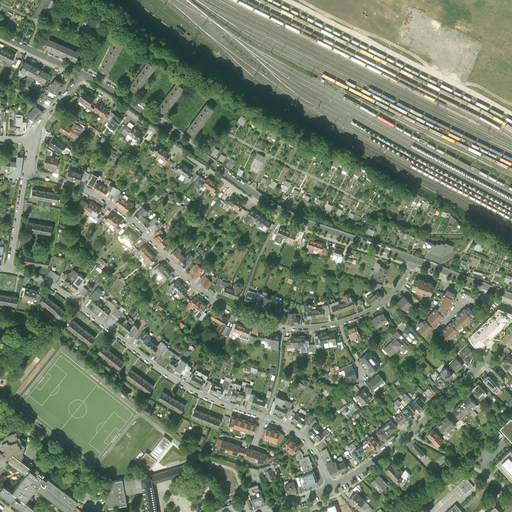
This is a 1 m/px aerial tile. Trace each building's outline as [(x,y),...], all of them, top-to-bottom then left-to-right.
[(50,0),(42,0),(32,19),(34,19),(38,19),(40,18),(41,16),(42,17),(51,0),(50,0)] [(184,35),(176,29),(175,31),(183,37),(184,35)] [(44,49),(60,56),(64,46),(49,39),(44,49)] [(115,41),(107,55),(116,60),(124,45),(115,41)] [(416,50),(426,54),(429,48),(419,44),(416,50)] [(79,53),(64,46),(60,56),(75,63),(79,53)] [(15,56),(7,52),(3,60),(6,62),(4,66),(9,68),(15,56)] [(109,74),(116,60),(107,55),(100,70),(105,72),(109,74)] [(18,60),(15,59),(11,67),(17,69),(21,61),(18,59),(18,60)] [(19,71),(27,75),(32,66),(24,61),(19,71)] [(149,61),(139,74),(148,81),(158,68),(149,61)] [(27,75),(36,80),(41,70),(32,66),(27,75)] [(49,74),(41,70),(36,80),(39,81),(38,83),(43,85),(49,74)] [(138,94),(148,81),(139,74),(129,87),(135,91),(138,94)] [(50,88),(48,91),(56,95),(57,95),(62,84),(54,80),(53,83),(52,82),(49,87),(50,88)] [(178,82),(168,95),(176,102),(186,89),(178,82)] [(45,95),(42,99),(45,101),(51,104),(56,95),(48,91),(46,95),(45,95)] [(77,101),(82,105),(89,96),(84,92),(77,101)] [(166,115),(176,102),(168,95),(158,108),(163,112),(166,115)] [(95,100),(89,96),(82,105),(90,110),(93,105),(91,104),(95,100)] [(39,98),(36,103),(42,106),(45,101),(42,99),(39,98)] [(93,110),(99,114),(104,107),(99,103),(96,107),(93,105),(90,110),(92,112),(93,110)] [(207,105),(197,118),(205,124),(216,111),(207,105)] [(34,106),(26,116),(35,124),(44,113),(34,106)] [(100,122),(103,124),(105,121),(109,115),(107,114),(109,111),(104,107),(99,114),(103,117),(100,122)] [(109,115),(105,121),(109,124),(115,115),(111,112),(109,115)] [(16,118),(14,131),(23,131),(23,127),(24,127),(25,125),(25,123),(24,122),(24,121),(21,119),(21,116),(16,115),(16,118)] [(107,126),(115,132),(123,121),(116,115),(115,115),(109,124),(107,126)] [(195,137),(205,124),(197,118),(187,131),(192,134),(195,137)] [(63,123),(59,131),(67,137),(68,135),(77,141),(84,129),(75,124),(72,128),(63,123)] [(128,135),(134,139),(139,132),(133,128),(131,130),(126,127),(123,131),(124,131),(122,134),(127,138),(128,135)] [(139,132),(134,139),(137,142),(136,143),(140,146),(143,141),(141,140),(144,135),(139,132)] [(288,144),(290,136),(277,132),(275,140),(288,144)] [(54,139),(49,146),(54,150),(61,154),(66,146),(54,139)] [(153,148),(149,153),(153,155),(154,154),(158,157),(163,150),(158,145),(155,150),(153,148)] [(46,157),(52,158),(53,152),(47,148),(46,148),(44,156),(46,157)] [(219,151),(215,148),(210,156),(215,158),(219,151)] [(158,157),(156,159),(164,166),(169,160),(166,158),(169,154),(163,150),(158,157)] [(257,154),(250,167),(258,171),(264,161),(264,157),(257,154)] [(45,162),(44,167),(49,168),(49,170),(56,172),(57,165),(59,160),(52,158),(46,157),(45,162)] [(17,162),(10,162),(9,178),(17,179),(18,169),(16,169),(16,168),(17,162)] [(177,166),(173,171),(177,174),(179,171),(182,174),(187,167),(182,163),(179,167),(177,166)] [(187,167),(182,174),(186,177),(184,180),(188,183),(191,179),(188,177),(193,171),(187,167)] [(83,174),(70,170),(67,180),(80,184),(82,179),(83,174)] [(360,180),(364,173),(359,170),(355,178),(360,180)] [(85,175),(83,174),(82,179),(87,181),(88,179),(90,175),(88,174),(86,172),(85,175)] [(98,178),(93,175),(91,181),(88,185),(93,188),(94,186),(96,188),(94,191),(99,194),(103,186),(98,183),(98,184),(96,183),(98,178)] [(199,176),(195,182),(203,188),(204,186),(208,189),(214,181),(209,178),(207,181),(199,176)] [(107,180),(103,186),(99,194),(105,198),(108,193),(110,189),(108,189),(110,185),(112,182),(107,180)] [(214,181),(208,189),(212,192),(211,194),(214,196),(218,191),(216,190),(219,185),(214,181)] [(287,181),(282,189),(287,192),(292,183),(287,181)] [(110,185),(108,189),(110,189),(108,193),(113,195),(117,198),(121,194),(122,192),(117,189),(110,185)] [(40,200),(41,192),(32,190),(31,194),(31,199),(40,200)] [(49,202),(51,193),(46,192),(41,192),(40,200),(49,202)] [(51,193),(49,202),(58,203),(59,199),(60,195),(51,193)] [(119,200),(116,205),(121,209),(127,201),(123,198),(124,196),(121,194),(117,198),(119,200)] [(227,198),(224,203),(227,205),(229,204),(232,207),(238,200),(233,195),(229,200),(227,198)] [(191,200),(188,198),(184,203),(190,208),(194,203),(190,201),(191,200)] [(82,200),(77,208),(90,216),(96,206),(90,202),(89,205),(82,200)] [(238,200),(232,207),(236,210),(235,211),(238,214),(242,209),(240,208),(243,204),(238,200)] [(127,201),(121,209),(127,213),(130,208),(132,209),(135,205),(132,202),(130,204),(127,201)] [(423,206),(427,210),(432,205),(428,201),(423,206)] [(26,203),(24,216),(30,217),(32,204),(26,203)] [(324,210),(329,213),(333,206),(328,204),(324,210)] [(96,206),(90,216),(98,221),(102,215),(99,214),(102,209),(96,206)] [(141,226),(148,219),(146,217),(150,213),(144,207),(133,217),(141,226)] [(338,208),(335,214),(339,217),(343,211),(338,208)] [(242,209),(238,214),(235,218),(240,221),(244,216),(246,218),(250,213),(247,211),(246,212),(242,209)] [(262,217),(252,210),(250,213),(246,218),(244,221),(250,225),(251,223),(254,225),(255,222),(258,224),(262,217)] [(111,224),(117,217),(112,213),(109,218),(106,216),(103,221),(106,223),(107,222),(111,224)] [(103,216),(102,215),(98,221),(90,216),(89,218),(99,224),(103,216)] [(123,221),(117,217),(111,224),(114,227),(113,229),(116,231),(118,232),(119,231),(120,229),(118,227),(123,221)] [(150,222),(148,219),(141,226),(145,230),(149,226),(151,227),(155,224),(159,220),(156,217),(150,222)] [(262,217),(258,224),(260,226),(258,228),(266,233),(272,224),(262,217)] [(158,227),(154,230),(153,230),(157,234),(161,230),(165,225),(162,222),(158,227)] [(33,224),(26,223),(25,231),(38,234),(39,225),(33,224)] [(39,225),(38,234),(51,236),(53,227),(46,226),(39,225)] [(290,231),(280,227),(279,228),(276,235),(277,235),(275,240),(281,243),(283,238),(287,239),(290,231)] [(125,242),(128,240),(134,235),(129,230),(121,237),(125,242)] [(158,235),(154,239),(158,243),(165,237),(162,234),(163,232),(161,230),(157,234),(158,235)] [(296,246),(297,244),(300,236),(297,234),(290,231),(287,239),(286,242),(288,243),(292,244),(296,246)] [(21,235),(18,251),(24,252),(27,236),(21,235)] [(139,240),(134,235),(128,240),(133,245),(139,240)] [(165,237),(158,243),(163,249),(167,244),(169,246),(173,242),(170,239),(169,241),(165,237)] [(312,254),(313,253),(317,242),(309,239),(308,242),(307,246),(305,251),(312,254)] [(324,244),(317,242),(313,253),(316,254),(317,253),(327,256),(329,251),(326,250),(326,248),(323,247),(324,244)] [(436,246),(433,245),(430,253),(434,255),(439,257),(451,253),(453,247),(445,244),(444,245),(441,244),(440,246),(437,244),(436,246)] [(138,252),(143,257),(150,251),(145,245),(138,252)] [(175,252),(171,256),(177,262),(184,255),(181,253),(183,250),(179,247),(175,252)] [(335,248),(333,254),(341,257),(341,256),(343,250),(335,248)] [(156,258),(150,251),(143,257),(145,260),(143,262),(147,266),(153,261),(156,258)] [(185,257),(184,255),(177,262),(182,267),(186,263),(188,265),(195,258),(190,253),(185,257)] [(341,264),(343,257),(341,256),(341,257),(333,254),(331,259),(336,261),(335,263),(341,264)] [(28,265),(30,256),(20,255),(20,259),(19,264),(28,265)] [(38,267),(39,258),(36,257),(30,256),(28,265),(38,267)] [(39,258),(38,267),(47,268),(48,264),(49,259),(39,258)] [(153,261),(147,266),(146,266),(148,269),(149,268),(152,265),(155,263),(153,261)] [(155,269),(154,270),(157,273),(158,272),(160,275),(167,269),(162,263),(155,269)] [(376,263),(373,271),(386,275),(388,269),(383,268),(380,266),(380,265),(376,263)] [(191,273),(189,275),(196,281),(197,281),(199,277),(205,270),(197,264),(195,266),(194,266),(190,272),(191,273)] [(167,269),(160,275),(163,278),(160,281),(162,284),(167,279),(172,275),(167,269)] [(70,288),(77,279),(80,275),(73,270),(70,275),(66,272),(64,274),(63,274),(61,277),(60,278),(63,281),(65,282),(64,283),(70,288)] [(50,271),(47,275),(57,282),(60,278),(61,277),(50,271)] [(386,275),(373,271),(373,272),(375,273),(373,280),(379,282),(384,283),(386,275)] [(476,271),(475,278),(485,280),(486,273),(476,271)] [(503,275),(498,272),(495,279),(500,282),(503,275)] [(205,278),(200,284),(208,290),(216,279),(212,276),(209,280),(205,278)] [(79,292),(83,287),(80,285),(82,282),(77,279),(70,288),(76,292),(77,291),(78,292),(79,292)] [(416,280),(411,290),(431,298),(435,288),(432,287),(433,285),(426,282),(418,279),(418,281),(416,280)] [(169,287),(169,288),(174,292),(175,291),(177,294),(183,287),(178,282),(175,284),(174,283),(169,287)] [(227,297),(230,289),(231,286),(222,282),(220,287),(225,289),(222,295),(227,297)] [(233,290),(230,289),(227,297),(238,301),(243,288),(235,285),(233,290)] [(30,288),(25,287),(21,298),(27,299),(30,288)] [(83,287),(79,292),(84,296),(88,291),(83,287)] [(189,293),(183,287),(177,294),(180,297),(179,297),(182,299),(189,293)] [(34,301),(37,290),(30,288),(27,299),(34,301)] [(92,301),(90,303),(96,308),(100,302),(98,300),(102,295),(96,290),(90,298),(91,299),(91,300),(92,301)] [(248,292),(244,303),(254,306),(258,296),(248,292)] [(444,294),(439,305),(440,306),(439,308),(447,313),(449,309),(450,310),(455,299),(454,298),(455,296),(446,292),(445,294),(444,294)] [(365,299),(372,308),(383,300),(378,293),(373,297),(371,295),(365,299)] [(344,304),(342,305),(345,312),(356,308),(354,303),(353,303),(350,295),(342,298),(344,304)] [(11,297),(4,296),(3,305),(16,307),(17,298),(11,297)] [(44,296),(39,303),(50,311),(56,305),(50,301),(44,296)] [(404,297),(397,304),(406,314),(413,307),(408,302),(407,300),(404,297)] [(413,297),(408,302),(413,307),(418,302),(413,297)] [(191,301),(186,307),(190,310),(193,307),(196,310),(201,303),(196,298),(193,302),(191,301)] [(265,298),(261,309),(272,312),(274,305),(271,304),(272,300),(265,298)] [(105,306),(100,302),(96,308),(102,313),(107,317),(110,313),(115,307),(115,306),(108,301),(105,306)] [(201,303),(196,310),(199,312),(195,317),(199,320),(203,315),(202,315),(207,308),(201,303)] [(278,307),(274,305),(272,312),(278,315),(282,304),(279,303),(278,307)] [(331,309),(339,306),(338,303),(328,307),(329,313),(333,313),(331,309)] [(56,305),(50,311),(60,319),(65,312),(60,309),(56,305)] [(339,306),(331,309),(333,313),(334,316),(345,312),(342,305),(339,306)] [(310,306),(303,307),(304,313),(304,321),(316,319),(315,311),(310,311),(310,306)] [(393,306),(388,310),(392,315),(397,312),(393,306)] [(322,310),(315,311),(316,319),(327,318),(327,314),(325,307),(322,307),(322,310)] [(436,309),(427,317),(429,318),(435,325),(445,318),(444,316),(447,313),(439,308),(437,310),(436,309)] [(119,320),(116,324),(123,329),(127,324),(129,321),(131,319),(128,317),(127,318),(125,316),(125,315),(119,310),(114,317),(117,319),(119,320)] [(455,319),(457,321),(464,328),(473,320),(472,319),(474,317),(468,310),(466,313),(464,311),(455,319)] [(511,315),(499,310),(469,339),(479,349),(495,333),(494,332),(496,330),(497,331),(511,316),(511,315)] [(131,319),(129,321),(131,323),(132,321),(134,319),(139,314),(136,312),(131,319)] [(213,322),(217,324),(221,317),(214,313),(209,322),(212,324),(213,322)] [(288,315),(288,326),(298,327),(299,320),(296,319),(297,316),(288,315)] [(379,316),(372,321),(377,329),(384,325),(385,326),(389,324),(383,315),(380,317),(379,316)] [(228,321),(221,317),(217,324),(220,326),(217,331),(223,335),(227,328),(227,327),(225,326),(228,321)] [(420,327),(418,330),(425,337),(433,328),(432,327),(435,325),(429,318),(424,323),(421,321),(418,325),(420,327)] [(75,334),(80,327),(73,321),(70,325),(68,328),(75,334)] [(464,328),(457,321),(451,325),(459,333),(464,328)] [(133,328),(127,324),(123,329),(128,334),(133,338),(138,331),(138,328),(135,326),(135,325),(133,328)] [(442,334),(440,336),(448,344),(459,333),(451,325),(450,324),(441,333),(442,334)] [(234,332),(240,334),(243,327),(236,325),(234,332)] [(82,340),(88,333),(84,330),(80,327),(75,334),(82,340)] [(250,330),(243,327),(240,334),(244,336),(244,339),(247,340),(250,330)] [(227,328),(223,335),(222,336),(228,338),(232,330),(227,328)] [(348,336),(351,344),(361,340),(357,328),(348,331),(349,335),(348,336)] [(408,330),(402,335),(411,344),(418,341),(409,331),(408,330)] [(412,330),(409,331),(418,341),(420,339),(412,330)] [(141,344),(148,349),(152,344),(150,342),(152,340),(147,336),(148,335),(144,331),(137,341),(141,344)] [(265,344),(265,342),(267,334),(259,332),(257,343),(265,344)] [(391,337),(394,340),(395,342),(399,338),(401,336),(397,332),(391,337)] [(88,333),(82,340),(89,346),(92,342),(95,339),(88,333)] [(280,337),(267,334),(265,342),(270,343),(269,349),(271,349),(271,350),(279,351),(280,337)] [(334,334),(327,336),(328,344),(332,344),(333,347),(336,346),(334,334)] [(324,345),(328,344),(327,336),(319,337),(320,347),(324,347),(324,345)] [(287,348),(297,349),(297,337),(291,337),(291,342),(289,341),(287,341),(287,344),(287,348)] [(305,337),(297,337),(297,349),(306,349),(306,347),(308,347),(308,343),(305,343),(305,337)] [(394,340),(383,351),(390,359),(398,351),(402,355),(409,348),(399,338),(395,342),(394,340)] [(157,347),(152,344),(148,349),(154,354),(155,355),(155,358),(158,357),(159,358),(161,356),(167,349),(168,347),(161,343),(157,347)] [(103,346),(98,353),(109,362),(115,356),(108,351),(103,346)] [(467,347),(460,354),(461,355),(466,361),(467,361),(471,357),(474,354),(467,347)] [(175,370),(179,364),(182,360),(170,352),(165,359),(171,363),(172,363),(169,366),(175,370)] [(369,352),(361,359),(364,363),(361,365),(363,368),(375,358),(372,355),(371,355),(369,352)] [(115,356),(109,362),(118,370),(124,364),(119,359),(115,356)] [(377,363),(378,362),(375,358),(363,368),(365,370),(368,368),(371,372),(379,366),(377,363)] [(456,358),(450,364),(457,371),(458,369),(463,365),(462,365),(457,360),(456,358)] [(511,363),(506,358),(503,361),(501,363),(503,365),(508,371),(511,374),(511,363)] [(503,365),(501,363),(499,365),(506,373),(508,371),(503,365)] [(179,364),(175,370),(183,375),(184,376),(188,371),(189,372),(192,369),(188,367),(188,368),(185,366),(184,367),(179,364)] [(497,367),(492,372),(498,378),(501,380),(505,376),(501,371),(497,367)] [(441,373),(439,375),(446,382),(451,376),(450,374),(449,374),(450,373),(445,368),(440,372),(441,373)] [(133,383),(139,376),(131,370),(128,374),(126,377),(133,383)] [(353,370),(345,373),(348,384),(357,382),(353,370)] [(191,380),(190,383),(195,386),(200,377),(194,374),(191,380)] [(200,377),(195,386),(201,389),(203,385),(207,377),(201,374),(200,377)] [(379,375),(368,384),(372,389),(373,391),(379,386),(380,388),(385,384),(379,375)] [(437,379),(434,382),(435,382),(434,383),(435,384),(436,384),(440,388),(446,382),(439,375),(437,378),(437,379)] [(141,389),(146,382),(142,379),(139,376),(133,383),(141,389)] [(487,376),(483,380),(496,394),(501,390),(499,387),(494,383),(487,376)] [(434,383),(429,377),(427,379),(433,386),(435,384),(434,383)] [(146,382),(141,389),(148,394),(151,391),(154,387),(146,382)] [(225,389),(229,390),(231,385),(224,382),(222,388),(219,386),(215,395),(221,398),(221,396),(222,396),(222,397),(225,389)] [(210,393),(215,395),(219,386),(213,384),(212,387),(210,393)] [(428,388),(423,392),(429,398),(435,392),(432,388),(429,385),(427,387),(428,388)] [(475,389),(472,391),(481,400),(487,394),(478,385),(478,386),(477,386),(475,387),(475,388),(475,389)] [(247,394),(251,395),(253,389),(245,387),(243,393),(240,392),(237,401),(242,403),(244,400),(245,400),(247,394)] [(231,399),(237,401),(240,392),(234,390),(233,392),(231,399)] [(364,390),(354,398),(359,403),(368,395),(364,390)] [(163,393),(159,400),(170,406),(174,399),(168,396),(163,393)] [(368,395),(359,403),(363,408),(372,400),(368,395)] [(459,404),(468,412),(476,404),(468,395),(465,398),(459,404)] [(418,396),(412,402),(419,408),(424,402),(421,399),(418,396)] [(254,403),(252,406),(258,408),(262,399),(254,397),(252,403),(253,403),(254,403)] [(272,413),(279,415),(284,402),(275,398),(273,404),(275,405),(274,409),(272,413)] [(174,399),(170,406),(182,413),(186,406),(179,402),(174,399)] [(262,399),(258,408),(264,410),(267,401),(266,400),(262,399)] [(394,402),(399,409),(407,418),(414,412),(411,409),(408,405),(405,408),(404,406),(406,404),(402,399),(400,402),(397,399),(394,402)] [(284,402),(279,415),(284,417),(286,413),(287,414),(288,414),(292,404),(284,401),(284,402)] [(456,406),(453,410),(461,418),(461,419),(468,412),(459,404),(456,406)] [(340,409),(343,415),(349,412),(346,406),(340,409)] [(193,417),(201,421),(205,413),(196,409),(194,415),(193,417)] [(399,414),(395,417),(398,421),(401,424),(407,418),(399,409),(397,411),(399,414)] [(201,421),(210,425),(214,417),(209,415),(205,413),(201,421)] [(297,425),(302,417),(297,413),(293,419),(292,421),(297,425)] [(305,413),(302,417),(297,425),(302,429),(305,424),(306,425),(307,426),(314,416),(309,413),(308,415),(305,413)] [(234,428),(238,416),(236,416),(235,418),(234,417),(231,416),(230,418),(228,424),(228,426),(234,428)] [(240,417),(238,416),(234,428),(240,430),(244,420),(240,419),(239,419),(240,417)] [(442,421),(450,429),(454,425),(455,425),(454,425),(448,418),(446,416),(442,421)] [(222,421),(214,417),(210,425),(218,429),(220,426),(222,421)] [(461,419),(461,418),(454,425),(455,425),(454,425),(459,429),(465,423),(461,419)] [(511,420),(511,419),(499,430),(511,443),(511,420)] [(246,421),(244,420),(240,430),(247,432),(250,420),(248,420),(248,422),(246,421)] [(252,421),(250,420),(247,432),(253,434),(254,432),(256,425),(256,424),(253,423),(252,423),(252,421)] [(386,430),(389,433),(391,431),(392,431),(395,429),(395,428),(396,427),(394,424),(391,420),(384,426),(386,430)] [(442,421),(437,426),(440,429),(445,434),(450,429),(442,421)] [(310,432),(308,434),(312,438),(318,433),(317,431),(322,428),(317,423),(312,428),(313,430),(310,432)] [(384,426),(376,432),(379,436),(382,439),(384,438),(387,435),(389,433),(386,430),(384,426)] [(267,429),(264,438),(271,440),(274,429),(271,428),(268,427),(267,429)] [(21,447),(22,446),(21,444),(22,443),(20,442),(20,441),(18,440),(17,437),(18,436),(16,435),(15,433),(14,433),(13,431),(12,431),(12,430),(12,429),(11,428),(3,431),(0,434),(0,471),(3,468),(2,467),(7,460),(25,474),(12,491),(3,484),(0,487),(0,492),(11,501),(15,504),(24,511),(30,511),(33,508),(24,501),(36,487),(51,498),(68,511),(82,511),(74,505),(77,500),(47,477),(45,479),(41,476),(44,473),(40,470),(36,467),(34,470),(18,457),(20,454),(19,452),(23,450),(22,450),(23,448),(21,448),(21,447)] [(277,430),(274,429),(271,440),(277,442),(280,432),(280,431),(277,430)] [(431,431),(427,435),(433,442),(434,441),(438,445),(443,440),(432,430),(431,431)] [(318,433),(312,438),(316,444),(320,442),(321,442),(322,441),(322,440),(322,439),(324,438),(328,434),(325,431),(321,435),(318,433)] [(503,436),(498,431),(491,438),(495,443),(498,440),(500,439),(503,436)] [(144,454),(139,460),(143,464),(150,469),(157,460),(159,457),(159,456),(158,456),(159,454),(160,455),(161,455),(164,451),(168,447),(167,446),(166,445),(167,444),(168,445),(169,445),(172,442),(164,436),(149,454),(148,453),(146,451),(144,454)] [(364,437),(372,447),(375,445),(376,445),(378,444),(378,443),(376,441),(372,436),(370,438),(369,437),(367,439),(365,436),(364,437)] [(282,445),(288,450),(296,442),(294,440),(290,437),(282,445)] [(364,443),(362,445),(368,453),(372,450),(373,449),(372,447),(364,437),(362,438),(364,441),(363,442),(364,443)] [(224,450),(228,452),(231,442),(228,441),(223,439),(222,440),(220,448),(224,449),(224,450)] [(231,442),(228,452),(233,453),(233,452),(239,454),(239,453),(241,448),(241,445),(236,443),(231,442)] [(296,442),(288,450),(293,455),(300,446),(298,444),(296,442)] [(353,444),(349,446),(353,451),(353,450),(354,451),(350,454),(352,457),(356,461),(357,460),(362,455),(354,445),(353,444)] [(362,455),(364,457),(365,456),(368,453),(362,445),(360,447),(359,445),(357,446),(355,444),(354,445),(362,455)] [(413,447),(412,447),(421,456),(422,457),(425,454),(424,453),(416,444),(415,445),(414,444),(413,445),(412,446),(413,447)] [(248,447),(247,450),(246,455),(245,456),(250,458),(250,459),(255,460),(258,450),(254,449),(248,447)] [(338,473),(341,472),(335,461),(333,462),(326,449),(321,451),(323,457),(326,464),(332,476),(338,473)] [(258,450),(255,460),(259,462),(260,461),(264,462),(267,453),(262,451),(258,450)] [(511,451),(510,450),(496,463),(499,466),(500,467),(501,468),(506,473),(511,479),(511,451)] [(303,458),(299,460),(303,472),(312,469),(313,468),(312,468),(311,463),(308,456),(303,458)] [(335,460),(335,461),(341,472),(342,471),(347,469),(343,462),(341,457),(340,457),(335,460)] [(449,458),(434,471),(438,476),(453,463),(449,458)] [(389,466),(384,471),(394,481),(394,480),(398,484),(401,481),(402,480),(398,477),(403,472),(402,472),(393,462),(389,466)] [(273,464),(258,469),(260,475),(265,473),(268,480),(274,478),(272,472),(271,469),(275,468),(274,466),(273,464)] [(151,477),(141,479),(143,491),(146,511),(156,511),(152,484),(187,474),(184,465),(150,476),(151,477)] [(463,471),(459,466),(442,482),(450,491),(457,485),(465,494),(473,487),(465,477),(467,476),(467,475),(466,474),(463,472),(463,471)] [(260,475),(258,469),(249,467),(253,479),(256,478),(258,482),(262,481),(260,475)] [(403,472),(398,477),(402,480),(401,481),(402,481),(407,477),(408,478),(411,475),(405,469),(402,472),(403,472)] [(304,475),(299,477),(302,486),(302,487),(305,486),(306,487),(318,483),(317,482),(314,472),(313,472),(304,475)] [(229,473),(222,475),(228,494),(236,492),(229,473)] [(141,475),(122,478),(123,479),(125,494),(130,494),(143,491),(141,479),(141,475)] [(378,475),(371,482),(376,487),(380,491),(387,485),(378,475)] [(125,494),(123,479),(104,482),(108,508),(127,505),(125,494)] [(289,483),(285,485),(288,493),(294,491),(297,490),(295,486),(294,482),(289,483)] [(254,505),(260,503),(265,501),(261,490),(260,490),(258,485),(249,488),(251,493),(250,493),(254,505)] [(352,496),(349,499),(351,502),(350,503),(352,505),(354,504),(356,507),(358,505),(364,511),(369,507),(356,493),(352,496)] [(381,493),(377,498),(381,502),(386,498),(381,493)] [(208,511),(231,511),(241,509),(238,501),(220,507),(220,508),(208,511)]
